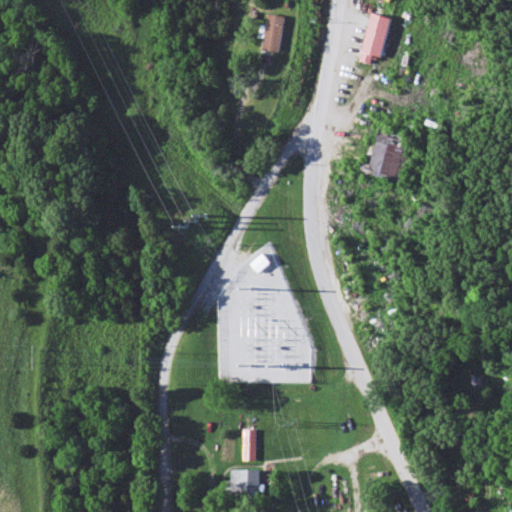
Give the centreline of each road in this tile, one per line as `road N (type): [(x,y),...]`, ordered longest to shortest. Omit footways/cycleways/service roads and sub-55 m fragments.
road 1 (residential): [(322,108),(277,167),(165,355),(162,511)]
road 2 (tertiary): [(419,511),(324,278),(312,213),(322,108)]
